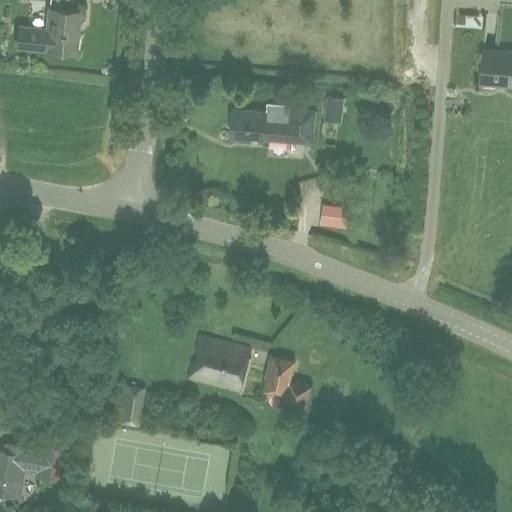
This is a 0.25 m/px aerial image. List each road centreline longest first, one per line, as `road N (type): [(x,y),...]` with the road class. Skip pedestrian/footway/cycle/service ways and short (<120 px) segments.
road 1 (tertiary): [(511,347),(300,259),(130,210)]
road 2 (unclassified): [(130,210),(156,0)]
road 3 (tertiary): [(130,210),(0,184)]
